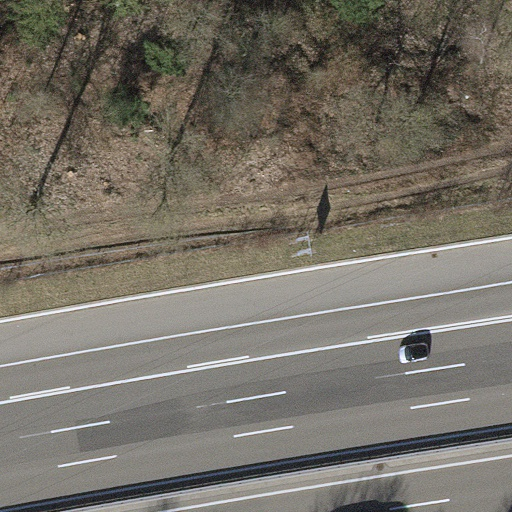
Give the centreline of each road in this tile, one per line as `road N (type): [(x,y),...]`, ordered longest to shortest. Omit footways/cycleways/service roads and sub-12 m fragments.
road 1 (track): [(0,243),(511,178)]
road 2 (motorway): [(376,394),(0,459)]
road 3 (motorway): [(511,341),(376,394)]
road 4 (motorway): [(511,374),(376,394)]
